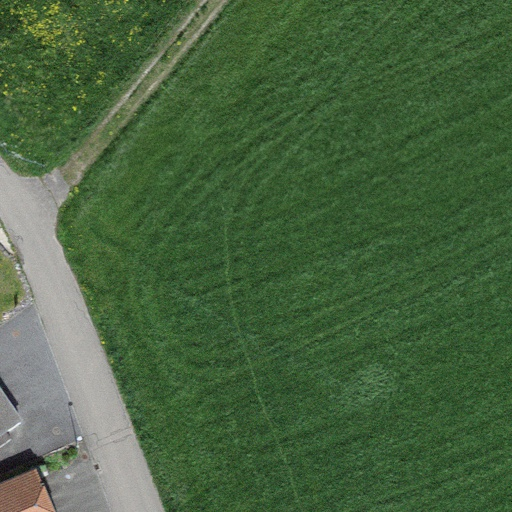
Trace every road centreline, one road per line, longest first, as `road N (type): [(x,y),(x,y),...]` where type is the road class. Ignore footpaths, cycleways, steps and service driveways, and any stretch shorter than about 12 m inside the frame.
road 1 (residential): [(0,195),(100,412),(135,511)]
road 2 (track): [(19,226),(213,0)]
